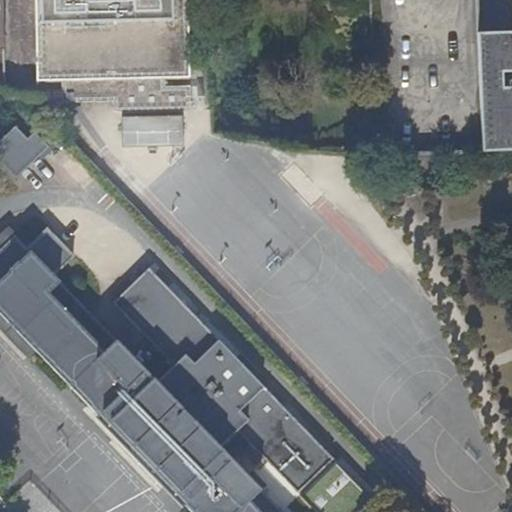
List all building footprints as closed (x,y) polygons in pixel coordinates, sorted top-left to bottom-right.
[(60,84),(60,104),(75,103),(68,0),(32,0),(35,84),(60,84)] [(112,102),(113,114),(190,110),(189,86),(164,86),(164,80),(189,79),(185,0),(68,0),(75,103),(112,102)] [(511,0),(511,20),(511,31),(478,34),(482,151),(511,150),(511,0)] [(181,114),(120,115),(121,144),(181,144),(181,114)] [(26,141),(14,129),(0,141),(0,160),(16,178),(47,148),(34,133),(26,141)] [(0,250),(0,316),(39,357),(66,331),(64,329),(73,321),(46,293),(57,283),(51,276),(73,256),(47,229),(25,248),(14,237),(0,250)] [(112,303),(173,366),(184,356),(192,365),(216,342),(148,270),(112,303)] [(39,357),(186,507),(190,511),(259,511),(248,500),(259,490),(218,447),(235,431),(246,421),(237,412),(261,389),(216,342),(192,365),(184,356),(173,366),(154,383),(143,371),(131,383),(102,352),(73,321),(64,329),(66,331),(39,357)] [(261,354),(268,348),(256,336),(250,342),(261,354)] [(115,341),(102,352),(131,383),(143,371),(115,341)] [(330,460),(261,389),(237,412),(246,421),(235,431),(295,494),(330,460)]
